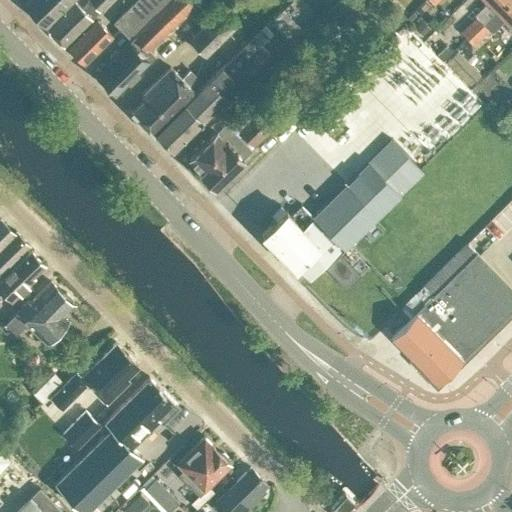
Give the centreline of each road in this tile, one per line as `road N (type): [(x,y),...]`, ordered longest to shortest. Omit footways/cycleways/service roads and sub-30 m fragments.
road 1 (secondary): [(432,433),(388,412),(273,320),(0,40)]
road 2 (residential): [(279,476),(0,194)]
